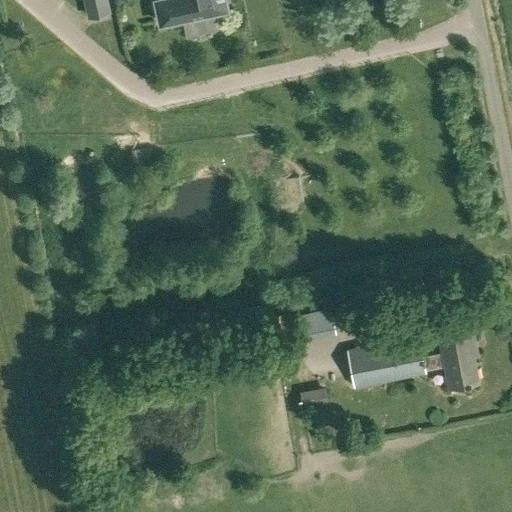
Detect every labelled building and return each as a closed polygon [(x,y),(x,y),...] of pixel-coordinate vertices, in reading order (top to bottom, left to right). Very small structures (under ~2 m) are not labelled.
[(93,0),(98,15),(116,9),(112,0),(93,0)] [(333,299),(300,300),(301,327),(334,325),(333,299)] [(337,328),(353,324),(350,310),(334,313),(337,328)] [(479,379),(473,352),(477,351),(472,322),(437,329),(441,350),(423,353),(420,334),(346,348),(353,385),(426,371),(425,368),(444,364),(448,385),(479,379)] [(303,407),(329,402),(325,385),(300,390),(303,407)]
